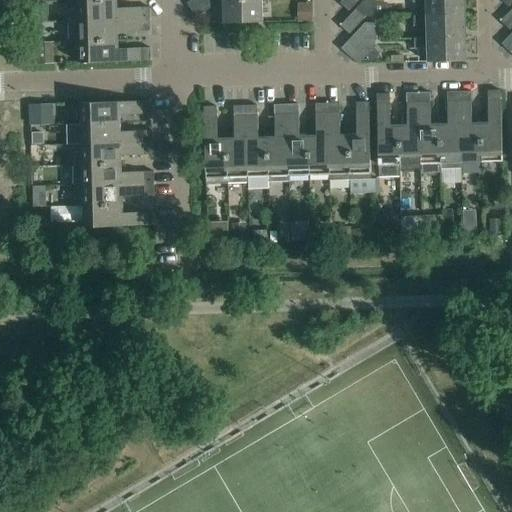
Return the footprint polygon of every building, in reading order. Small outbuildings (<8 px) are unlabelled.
[(77,0),(79,21),(150,19),(149,7),(117,8),(116,0),(77,0)] [(196,17),(214,5),(212,0),(190,0),(187,2),(196,17)] [(261,0),(223,0),(224,22),(262,21),(261,0)] [(342,0),(340,2),(349,10),(358,0),(342,0)] [(364,0),(358,7),(366,14),(369,14),(374,9),(364,0)] [(427,15),(465,15),(464,0),(413,0),(413,2),(426,2),(427,15)] [(46,3),(36,4),(36,14),(46,14),(46,3)] [(298,3),(298,21),(313,21),(312,3),(298,3)] [(341,25),(350,33),(366,15),(357,7),(341,25)] [(511,8),(501,20),(509,29),(511,25),(511,8)] [(427,25),(427,37),(465,37),(465,15),(427,15),(413,15),(413,25),(427,25)] [(68,21),(69,40),(79,40),(118,39),(117,31),(150,30),(150,19),(79,21),(68,21)] [(358,30),(366,38),(375,38),(374,22),(365,22),(358,30)] [(341,48),(350,56),(366,38),(358,30),(341,48)] [(511,32),(501,43),(510,51),(511,49),(511,32)] [(428,48),(428,61),(466,60),(465,37),(427,37),(414,38),(414,48),(428,48)] [(79,40),(80,62),(151,60),(150,47),(118,48),(118,39),(79,40)] [(53,63),(52,41),(35,42),(35,64),(53,63)] [(479,123),(481,161),(503,160),(501,90),(488,90),(489,123),(479,123)] [(448,124),(439,124),(441,169),(461,168),(459,91),(447,91),(448,124)] [(471,91),(459,91),(461,168),(463,168),(463,162),(481,161),(479,123),(472,123),(471,91)] [(398,125),(400,176),(400,170),(420,170),(418,92),(407,92),(407,125),(398,125)] [(431,124),(430,92),(418,92),(420,170),(421,172),(424,172),(426,175),(435,174),(436,171),(440,171),(441,169),(439,124),(431,124)] [(372,113),(373,164),(379,164),(379,176),(400,176),(398,125),(390,126),(389,93),(377,93),(377,113),(372,113)] [(81,102),(81,124),(120,123),(120,114),(152,113),(152,100),(81,102)] [(326,103),(328,173),(329,173),(330,180),(349,180),(347,135),(340,135),(339,102),(326,103)] [(347,135),(349,180),(370,179),(370,172),(371,172),(371,164),(373,164),(372,113),(369,113),(369,102),(356,102),(357,135),(347,135)] [(38,122),(56,121),(56,103),(38,103),(38,122)] [(307,136),(308,174),(328,173),(326,103),(316,103),(316,136),(307,136)] [(265,137),(266,175),(269,175),(269,181),(287,181),(285,104),(274,104),(275,137),(265,137)] [(285,104),(287,181),(289,180),(289,175),(308,174),(307,136),(299,136),(298,104),(285,104)] [(224,138),(226,182),(248,182),(247,176),(245,105),(233,105),(234,138),(224,138)] [(245,105),(247,176),(266,175),(265,137),(258,137),(257,105),(245,105)] [(204,106),(206,183),(226,182),(224,138),(217,139),(217,106),(204,106)] [(72,144),(72,145),(153,143),(153,130),(120,131),(120,123),(81,124),(82,144),(72,144)] [(39,131),(39,144),(51,144),(51,130),(39,131)] [(72,145),(72,165),(121,163),(121,155),(153,154),(153,143),(72,145)] [(37,152),(37,165),(51,164),(50,151),(39,152),(37,152)] [(73,185),(83,185),(154,182),(154,171),(121,172),(121,163),(72,165),(73,185)] [(46,173),(35,173),(36,184),(46,184),(46,173)] [(83,185),(84,206),(122,205),(122,196),(154,195),(154,182),(83,185)] [(494,206),(505,206),(505,197),(494,197),(494,206)] [(84,206),(84,226),(155,224),(155,212),(122,213),(122,205),(84,206)] [(395,212),(382,212),(376,218),(376,225),(383,230),(396,230),(400,224),(400,217),(395,212)] [(501,219),(488,219),(488,234),(501,233),(501,219)] [(232,221),(231,242),(245,242),(245,222),(232,221)] [(307,221),(289,221),(290,241),(308,241),(307,221)] [(207,227),(207,243),(223,242),(222,226),(207,227)] [(335,226),(335,240),(351,240),(351,226),(335,226)] [(402,226),(402,235),(415,236),(416,226),(402,226)] [(352,228),(352,240),(366,239),(366,228),(352,228)] [(255,230),(255,242),(269,242),(269,232),(269,230),(255,230)] [(312,230),(312,241),(325,241),(325,230),(312,230)]
